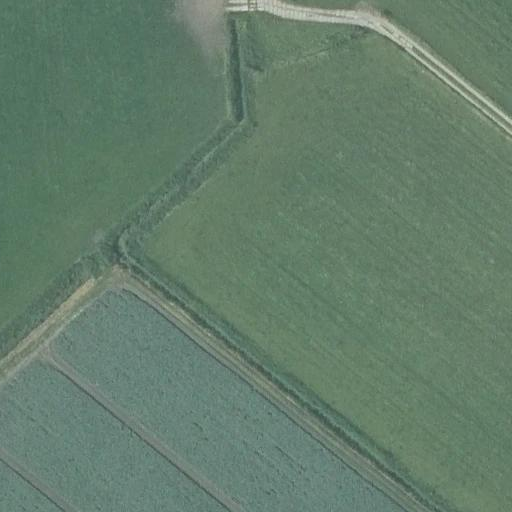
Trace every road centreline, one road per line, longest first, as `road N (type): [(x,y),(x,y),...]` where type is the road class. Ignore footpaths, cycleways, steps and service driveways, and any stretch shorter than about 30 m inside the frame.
road 1 (track): [(262,3),(377,22),(410,48)]
road 2 (track): [(410,48),(511,129)]
